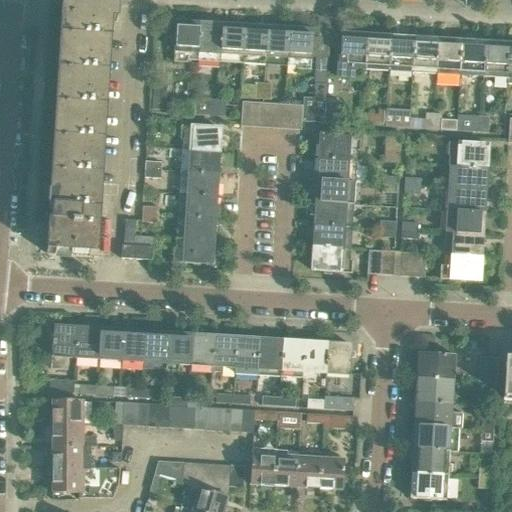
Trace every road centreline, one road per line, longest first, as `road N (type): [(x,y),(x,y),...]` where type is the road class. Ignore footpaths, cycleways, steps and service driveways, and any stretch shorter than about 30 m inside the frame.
road 1 (residential): [(390,310),(0,288)]
road 2 (residential): [(0,246),(8,0)]
road 3 (residential): [(373,511),(390,310)]
road 4 (residential): [(511,317),(390,310)]
